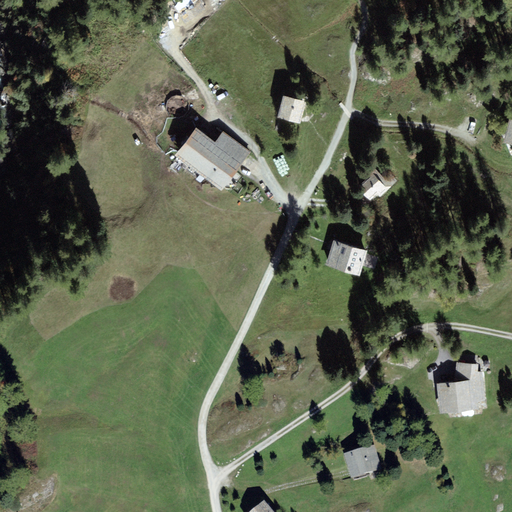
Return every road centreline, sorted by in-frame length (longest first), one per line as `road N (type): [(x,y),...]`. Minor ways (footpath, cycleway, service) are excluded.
road 1 (residential): [(347,108),(204,410),(213,478)]
road 2 (track): [(361,0),(366,18),(353,49),(347,108),(382,123),(456,132),(504,160)]
